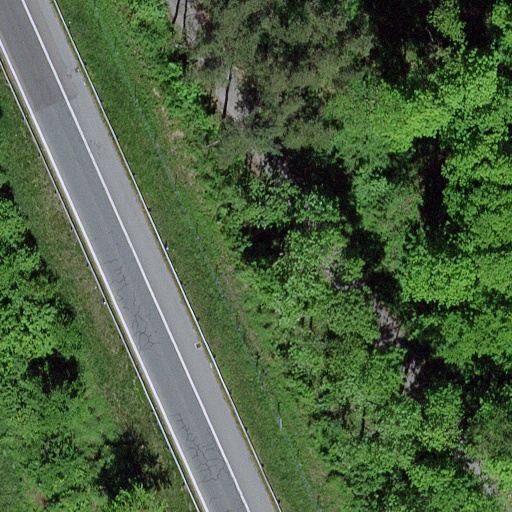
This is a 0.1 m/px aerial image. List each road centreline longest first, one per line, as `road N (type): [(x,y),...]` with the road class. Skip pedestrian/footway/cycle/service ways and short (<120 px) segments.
road 1 (track): [(223,0),(498,511)]
road 2 (motorway): [(228,511),(2,0)]
